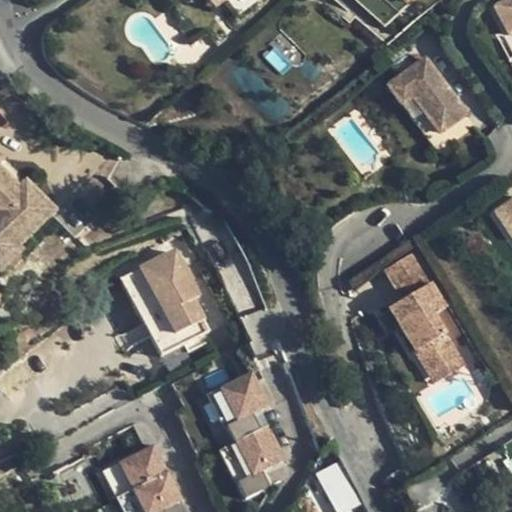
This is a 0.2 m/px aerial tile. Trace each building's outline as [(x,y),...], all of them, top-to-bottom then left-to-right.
[(207,0),(214,9),(224,3),(221,0),(207,0)] [(257,0),(227,0),(224,3),(233,17),(257,0)] [(511,0),(509,0),(495,8),(510,36),(511,35),(511,0)] [(426,57),(388,85),(402,104),(414,95),(442,133),(469,113),(426,57)] [(442,133),(414,95),(402,104),(431,141),(442,133)] [(0,163),(4,159),(0,154),(0,197),(5,202),(0,206),(0,263),(5,269),(22,252),(19,249),(56,211),(27,181),(20,188),(0,168),(0,163)] [(511,201),(496,213),(511,235),(511,201)] [(170,251),(118,280),(158,355),(205,329),(188,298),(194,295),(170,251)] [(449,308),(415,253),(387,270),(406,300),(392,309),(419,352),(425,349),(436,366),(459,351),(437,315),(449,308)] [(468,365),(459,351),(436,366),(425,349),(419,352),(430,370),(439,384),(468,365)] [(122,511),(159,511),(184,501),(157,443),(102,468),(122,511)] [(301,492),(304,495),(308,488),(313,485),(321,484),(328,486),(336,492),(339,504),(359,494),(332,445),(318,459),(301,492)]
